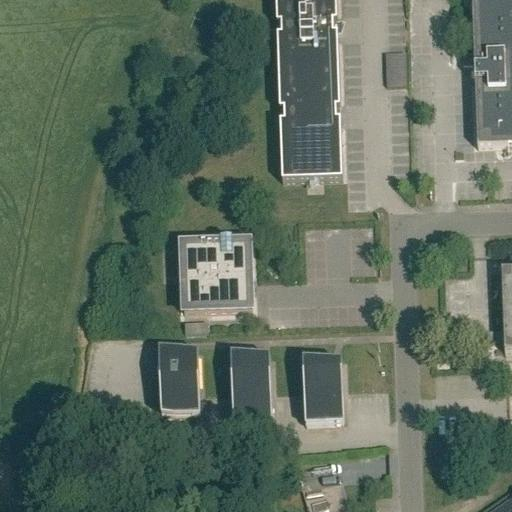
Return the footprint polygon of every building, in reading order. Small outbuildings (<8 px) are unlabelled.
[(275,0),(282,188),(342,186),(335,0),(275,0)] [(478,154),(511,152),(511,0),(470,0),(467,4),(472,8),(478,154)] [(397,50),(379,51),(380,82),(398,81),(397,50)] [(233,250),(232,245),(221,245),(221,250),(182,252),(184,320),(253,318),(250,249),(233,250)] [(511,276),(502,277),(505,359),(511,358),(511,276)] [(201,424),(198,357),(159,354),(162,424),(176,425),(201,424)] [(273,434),(270,363),(231,360),(234,432),(255,435),(273,434)] [(345,431),(342,369),(303,366),(306,433),(345,431)] [(455,489),(432,498),(436,508),(459,499),(455,489)] [(511,511),(511,502),(500,511),(511,511)]
